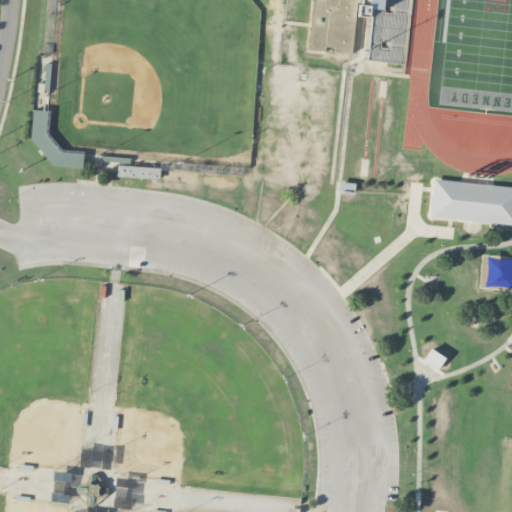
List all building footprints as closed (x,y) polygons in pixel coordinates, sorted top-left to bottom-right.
[(308,48),(313,0),(359,0),(353,54),(308,48)] [(368,59),(374,0),(408,0),(402,62),(368,59)] [(159,178),(160,167),(117,165),(117,176),(159,178)] [(511,225),(430,216),(434,177),(511,185),(511,225)] [(51,490),(68,490),(69,472),(52,471),(51,490)] [(77,486),(91,502),(107,488),(93,472),(77,486)]
